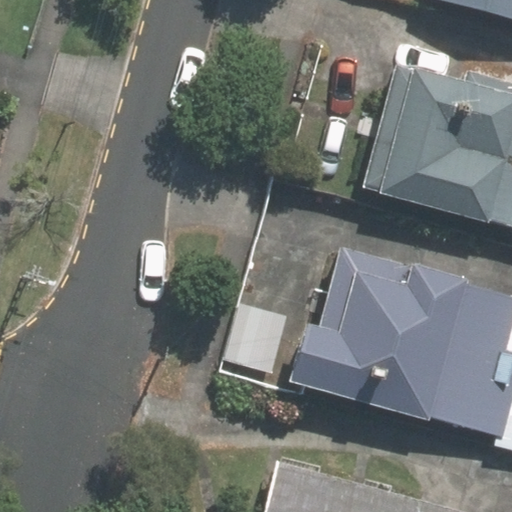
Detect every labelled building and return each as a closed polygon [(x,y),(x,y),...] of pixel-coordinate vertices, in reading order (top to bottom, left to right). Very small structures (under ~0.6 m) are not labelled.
[(511,0),(435,0),(511,21),(511,0)] [(456,82),(388,63),(352,189),(477,225),(480,216),(511,224),(511,85),(459,71),(456,82)] [(501,438),(511,400),(511,296),(467,284),(468,279),(412,263),(411,267),(342,247),(318,327),(307,324),(290,382),(430,422),(431,418),(501,438)] [(272,373),(287,316),(239,304),(224,360),(272,373)] [(441,511),(255,462),(241,511),(441,511)]
